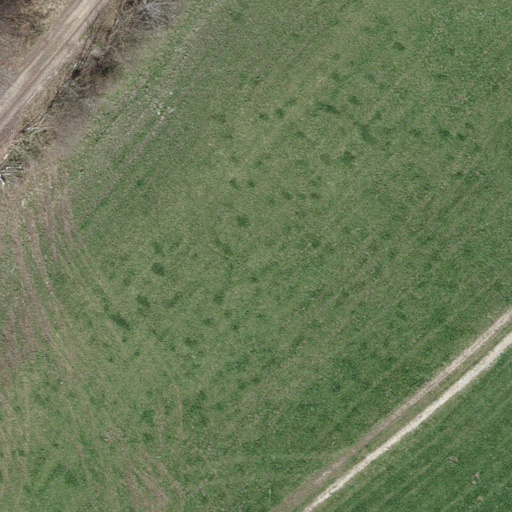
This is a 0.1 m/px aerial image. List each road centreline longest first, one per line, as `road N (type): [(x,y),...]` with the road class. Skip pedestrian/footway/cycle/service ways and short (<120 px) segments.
road 1 (track): [(511,321),(292,511)]
road 2 (track): [(93,0),(0,109)]
